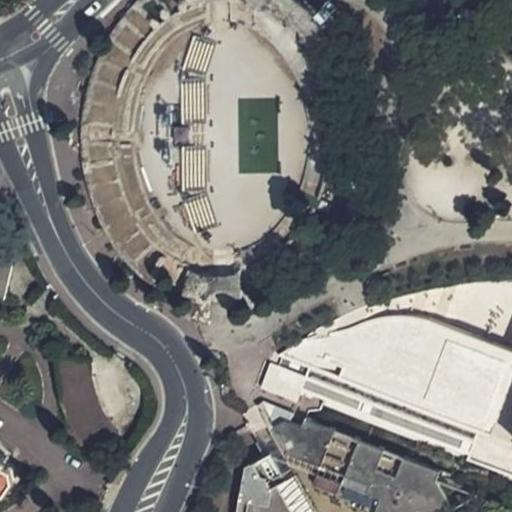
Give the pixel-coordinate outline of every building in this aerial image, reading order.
[(0,307),(6,300),(9,285),(13,264),(0,261),(0,307)] [(511,350),(491,342),(467,333),(433,321),(419,317),(406,316),(390,320),(376,328),(357,334),(347,335),(323,333),(312,335),(296,344),(283,355),(314,369),(311,378),(279,364),(270,390),(301,402),(307,404),(312,397),(511,474),(511,350)] [(109,418),(99,398),(92,375),(90,359),(61,359),(62,386),(65,404),(69,415),(77,431),(84,444),(94,457),(119,433),(109,418)] [(476,511),(441,476),(444,467),(304,410),(302,415),(285,408),(266,426),(277,446),(271,450),(243,472),(236,511),(476,511)] [(8,458),(0,453),(0,491),(9,490),(17,479),(13,466),(6,461),(8,458)]
